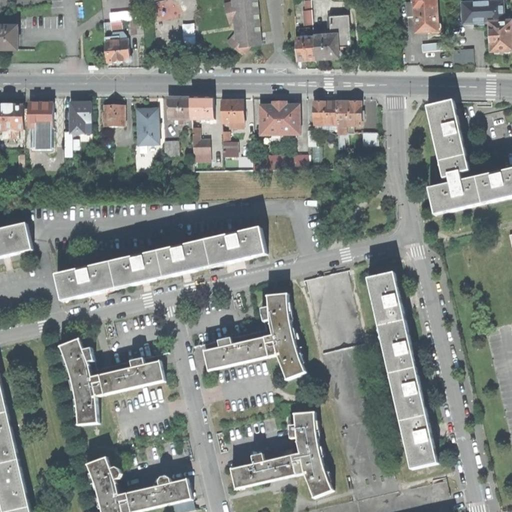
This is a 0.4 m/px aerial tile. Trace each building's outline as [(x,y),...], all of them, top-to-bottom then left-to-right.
[(228,43),(243,55),(252,45),(260,44),(256,0),(233,0),(234,3),(224,5),(230,24),(236,22),(237,32),(228,43)] [(418,0),(419,4),(419,10),(438,8),(437,0),(418,0)] [(490,23),(505,22),(504,2),(484,3),(485,23),(490,23)] [(485,23),(484,3),(463,4),(464,24),(485,23)] [(419,10),(419,4),(413,4),(407,5),(408,18),(415,18),(416,34),(427,33),(440,33),(438,8),(419,10)] [(111,13),(112,22),(139,20),(139,12),(111,13)] [(315,36),(315,38),(316,60),(328,60),(339,59),(339,48),(352,48),(350,16),(330,17),(331,36),(315,36)] [(128,22),(129,36),(143,35),(142,21),(128,22)] [(490,23),(492,53),(502,52),(511,51),(511,21),(505,22),(490,23)] [(184,35),(194,33),(193,23),(182,25),(184,35)] [(0,27),(0,50),(18,50),(18,28),(0,27)] [(106,38),(108,63),(118,62),(126,62),(127,63),(130,63),(132,60),(131,58),(130,56),(129,40),(121,41),(120,37),(106,38)] [(316,60),(315,38),(307,39),(296,39),(298,61),(316,60)] [(423,45),(424,53),(446,50),(445,43),(423,45)] [(453,51),(454,66),(475,65),(474,50),(453,51)] [(174,123),(174,126),(186,125),(186,121),(193,121),(193,99),(188,99),(188,98),(181,98),(171,99),(171,124),(174,123)] [(205,99),(193,99),(193,121),(210,120),(213,120),(216,120),(216,99),(205,99)] [(223,102),(224,124),(232,124),(241,124),(246,123),(245,102),(233,102),(223,102)] [(429,108),(442,162),(468,157),(463,135),(461,124),(455,102),(429,108)] [(316,103),(316,125),(339,125),(338,103),(327,103),(316,103)] [(355,127),(363,127),(362,103),(350,103),(338,103),(339,125),(339,127),(355,127)] [(54,129),(55,129),(55,104),(41,104),(31,104),(31,109),(31,120),(31,129),(32,129),(54,129)] [(94,124),(94,104),(82,104),(72,104),(72,124),(94,124)] [(282,135),(281,104),(274,105),(274,108),(267,108),(262,108),(262,136),(282,135)] [(293,108),(288,108),(288,104),(281,104),(282,135),(302,135),(301,107),(293,108)] [(0,130),(5,131),(5,139),(20,139),(20,131),(26,131),(26,120),(26,109),(26,106),(16,106),(16,105),(10,105),(4,105),(4,106),(0,105),(0,130)] [(106,122),(106,127),(126,127),(126,106),(115,106),(106,106),(106,114),(105,114),(105,122),(106,122)] [(139,111),(141,146),(161,145),(159,110),(148,110),(139,111)] [(94,124),(72,124),(72,132),(72,134),(73,134),(94,134),(94,124)] [(355,127),(339,127),(339,130),(339,135),(355,135),(355,127)] [(54,129),(32,129),(32,149),(54,149),(54,129)] [(200,129),(194,130),(195,155),(195,156),(212,155),(211,141),(201,142),(200,129)] [(364,133),(364,147),(379,147),(379,133),(364,133)] [(165,142),(166,157),(181,156),(180,141),(165,142)] [(230,143),(225,143),(225,157),(239,157),(238,142),(230,143)] [(212,155),(195,156),(195,163),(212,162),(212,155)] [(254,157),(255,171),(265,171),(264,156),(254,157)] [(282,157),(282,171),(310,170),(310,157),(282,157)] [(431,189),(437,215),(485,205),(479,178),(464,182),(462,173),(471,171),(468,157),(442,162),(445,179),(451,178),(453,184),(431,189)] [(511,198),(511,170),(504,173),(493,175),(479,178),(485,205),(511,198)] [(0,258),(6,258),(35,251),(28,225),(0,231),(0,258)] [(268,255),(262,229),(208,241),(214,267),(242,261),(268,255)] [(208,241),(160,252),(166,278),(190,273),(214,267),(208,241)] [(160,252),(113,263),(119,289),(146,283),(166,278),(160,252)] [(119,289),(113,263),(58,275),(64,302),(90,296),(119,289)] [(381,327),(407,321),(402,295),(397,274),(371,280),(381,327)] [(289,381),(309,373),(308,372),(307,372),(298,348),(292,324),(289,296),(290,296),(290,295),(269,296),(269,298),(270,297),(271,308),(272,321),(272,324),(272,326),(273,325),(275,336),(277,343),(279,354),(278,354),(279,355),(280,356),(289,380),(288,380),(289,381)] [(266,322),(272,321),(271,308),(264,310),(266,322)] [(413,346),(407,321),(381,327),(392,375),(418,369),(413,346)] [(269,345),(277,343),(275,336),(269,338),(267,338),(267,337),(266,337),(266,338),(261,340),(235,345),(223,348),(208,352),(207,351),(206,351),(209,361),(211,373),(212,372),(212,371),(270,358),(271,359),(272,358),(272,357),(269,345)] [(221,341),(223,348),(235,345),(234,338),(221,341)] [(81,424),(81,426),(103,424),(103,422),(102,422),(99,397),(96,385),(94,378),(92,367),(93,367),(93,366),(92,366),(91,363),(86,351),(82,341),(83,341),(83,340),(63,347),(63,348),(64,348),(73,373),(79,402),(82,424),(81,424)] [(278,354),(279,354),(277,343),(269,345),(272,357),(280,356),(279,355),(278,354)] [(94,349),(86,351),(91,363),(97,362),(94,349)] [(133,362),(135,369),(147,366),(145,359),(133,362)] [(104,383),(107,396),(166,382),(167,383),(167,382),(165,372),(162,361),(161,361),(161,362),(147,366),(135,369),(109,374),(102,376),(104,383)] [(0,414),(10,413),(0,369),(0,414)] [(418,369),(392,375),(403,422),(429,416),(424,392),(418,369)] [(96,385),(104,383),(102,376),(101,376),(94,378),(96,385)] [(99,397),(107,396),(104,383),(96,385),(99,397)] [(0,464),(21,460),(10,413),(0,414),(0,464)] [(315,499),(316,499),(336,491),(335,491),(334,491),(326,467),(319,439),(318,426),(317,415),(318,415),(318,413),(297,415),(297,417),(298,417),(298,426),(299,439),(300,443),(299,443),(299,444),(300,444),(302,455),(304,461),(306,472),(305,472),(306,474),(307,473),(307,475),(316,498),(315,499)] [(403,422),(414,470),(440,464),(434,439),(429,416),(403,422)] [(282,457),(282,459),(293,457),(293,456),(294,456),(295,457),(296,456),(294,450),(285,452),(282,457)] [(296,463),(304,461),(302,455),(296,456),(295,457),(294,456),(293,456),(293,457),(282,459),(267,463),(256,465),(235,470),(235,469),(234,470),(236,481),(238,491),(239,491),(239,490),(298,476),(298,477),(299,477),(296,463)] [(254,458),(256,465),(267,463),(265,455),(254,458)] [(125,511),(123,503),(121,496),(119,485),(120,485),(119,484),(118,481),(114,470),(110,458),(91,465),(98,487),(103,503),(104,511),(125,511)] [(0,488),(5,511),(11,511),(32,507),(21,460),(0,464),(0,488)] [(304,461),(296,463),(299,477),(307,475),(307,473),(306,474),(305,472),(306,472),(304,461)] [(118,469),(114,470),(118,481),(122,480),(124,476),(125,476),(123,471),(122,471),(118,469)] [(160,483),(161,487),(172,485),(171,480),(168,478),(167,477),(162,479),(162,480),(160,483)] [(121,496),(123,503),(131,501),(133,511),(140,511),(193,500),(194,501),(195,501),(192,490),(190,480),(189,480),(189,481),(172,485),(161,487),(140,492),(130,494),(130,493),(129,494),(129,495),(128,495),(121,496)] [(133,511),(131,501),(123,503),(125,511),(133,511)]
